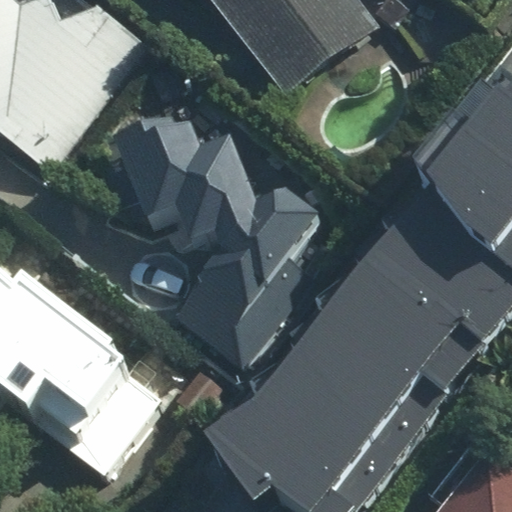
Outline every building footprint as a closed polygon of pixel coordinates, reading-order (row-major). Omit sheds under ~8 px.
[(0,134),(4,133),(60,177),(155,55),(108,15),(73,30),(61,6),(34,16),(16,0),(7,0),(0,3),(0,134)] [(387,34),(361,0),(213,0),(232,14),(298,101),(387,34)] [(222,457),(260,511),(267,511),(287,503),(298,511),(371,511),(511,321),(511,72),(510,72),(428,175),(432,186),(365,261),(371,273),(300,343),(308,355),(261,398),(267,405),(233,429),(241,443),(222,457)] [(249,150),(216,161),(204,128),(132,156),(159,225),(193,212),(205,251),(256,234),(186,325),(247,372),(333,261),(314,246),(330,224),(300,202),(272,214),(249,150)] [(165,404),(0,273),(0,397),(105,480),(165,404)] [(511,511),(511,470),(497,459),(456,511),(511,511)]
